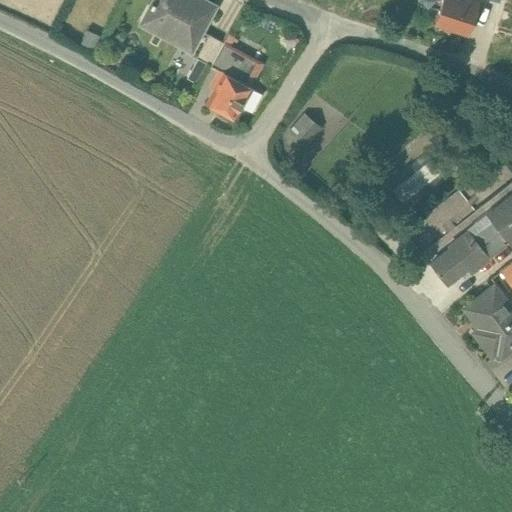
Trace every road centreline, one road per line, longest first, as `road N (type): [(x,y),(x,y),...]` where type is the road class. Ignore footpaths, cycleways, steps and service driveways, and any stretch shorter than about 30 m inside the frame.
road 1 (track): [(511,414),(356,239),(248,156)]
road 2 (track): [(248,156),(0,24)]
road 3 (unclassified): [(267,0),(511,85)]
road 4 (track): [(248,156),(329,24)]
